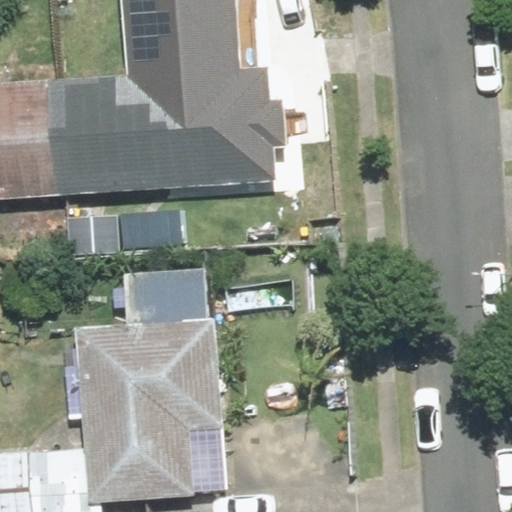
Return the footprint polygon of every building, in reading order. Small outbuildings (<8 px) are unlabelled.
[(0,195),(250,181),(240,16),(158,21),(161,67),(0,76),(0,195)] [(38,264),(107,259),(104,218),(70,220),(70,226),(36,229),(38,264)] [(8,262),(0,262),(0,320),(9,321),(8,262)] [(106,315),(106,453),(106,493),(207,493),(207,423),(238,423),(238,265),(144,264),(144,315),(106,315)] [(85,417),(84,360),(10,362),(11,419),(85,417)] [(105,511),(106,493),(106,453),(0,452),(0,511),(105,511)]
